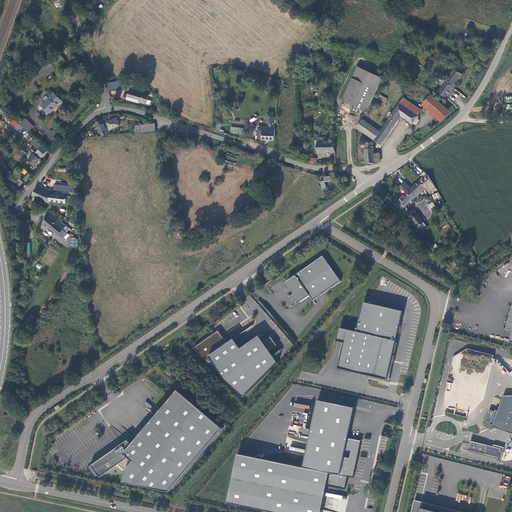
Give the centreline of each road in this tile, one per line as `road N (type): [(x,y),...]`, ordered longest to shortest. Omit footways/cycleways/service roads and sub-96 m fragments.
road 1 (unclassified): [(15,483),(27,427),(39,410),(317,220)]
road 2 (unclassified): [(388,511),(436,295),(317,220)]
road 3 (unclassified): [(105,110),(136,111),(307,166),(349,171),(364,186)]
road 4 (unclassified): [(364,186),(459,118),(511,27)]
road 5 (unclassified): [(34,219),(19,202),(84,122),(105,110)]
road 6 (unclassified): [(147,511),(15,483)]
road 7 (tertiary): [(0,249),(0,372)]
